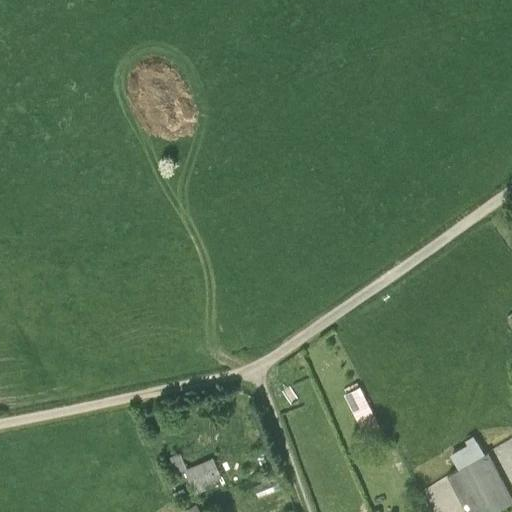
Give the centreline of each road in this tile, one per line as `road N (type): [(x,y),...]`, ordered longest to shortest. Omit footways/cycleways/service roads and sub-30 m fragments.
road 1 (track): [(0,423),(255,371),(511,191)]
road 2 (track): [(255,371),(304,511)]
